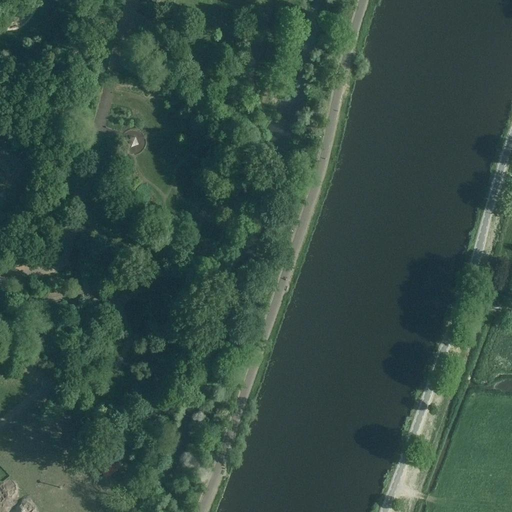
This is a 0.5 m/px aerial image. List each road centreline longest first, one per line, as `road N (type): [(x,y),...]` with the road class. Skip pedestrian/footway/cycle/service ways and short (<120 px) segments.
road 1 (unclassified): [(200,511),(315,188),(364,0)]
road 2 (unclassified): [(385,511),(511,136)]
